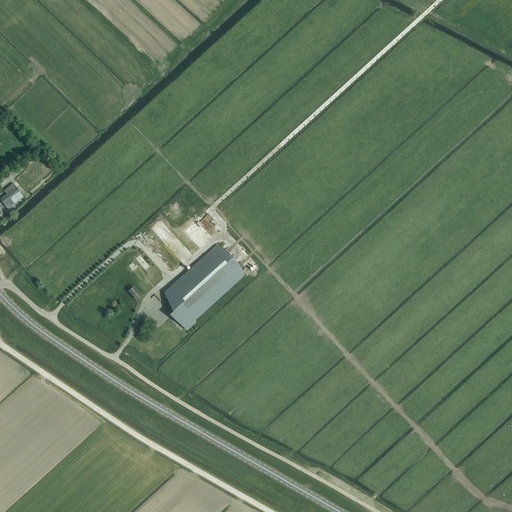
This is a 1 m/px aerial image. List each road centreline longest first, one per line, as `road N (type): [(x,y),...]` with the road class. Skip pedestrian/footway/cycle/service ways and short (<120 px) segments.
road 1 (primary): [(339,511),(123,386),(0,293)]
road 2 (unclassified): [(270,511),(0,343)]
road 3 (track): [(377,511),(132,370)]
road 4 (unclassified): [(0,284),(132,370)]
